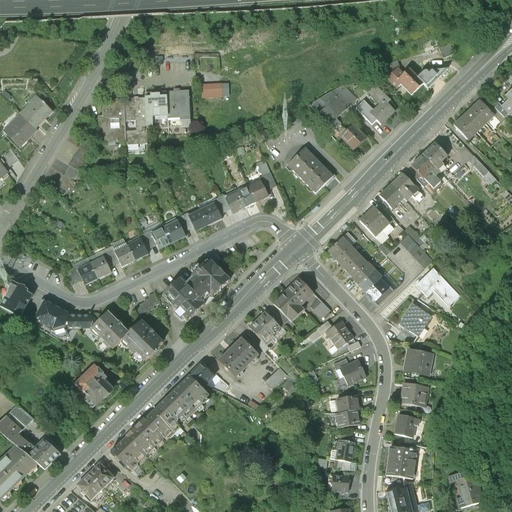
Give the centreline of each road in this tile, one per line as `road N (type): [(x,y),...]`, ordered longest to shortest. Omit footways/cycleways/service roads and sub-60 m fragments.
road 1 (secondary): [(27,511),(298,251)]
road 2 (residential): [(298,251),(271,224),(253,224),(83,305),(0,260)]
road 3 (secondary): [(511,39),(298,251)]
road 4 (residential): [(298,251),(379,344),(384,390),(367,511)]
road 5 (residential): [(3,223),(96,72),(126,0)]
